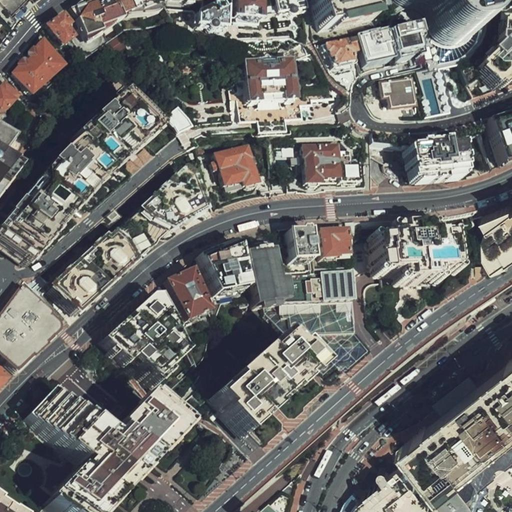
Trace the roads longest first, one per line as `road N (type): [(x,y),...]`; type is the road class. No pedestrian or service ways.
road 1 (tertiary): [(0,407),(167,254),(229,218),(441,198),(511,177)]
road 2 (primary): [(214,511),(385,360),(511,269)]
road 3 (residential): [(0,289),(31,274),(176,145)]
road 4 (residential): [(357,114),(376,130),(420,128),(511,101)]
road 5 (tertiary): [(404,390),(333,455),(309,511)]
road 6 (tertiary): [(326,511),(355,455),(412,401)]
road 7 (tertiary): [(511,310),(404,390)]
road 8 (tertiary): [(412,401),(511,329)]
